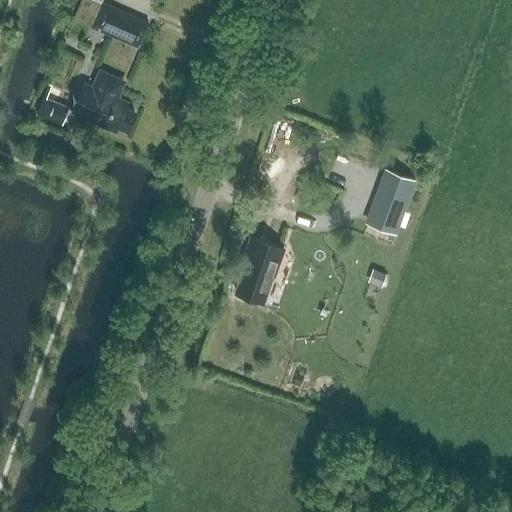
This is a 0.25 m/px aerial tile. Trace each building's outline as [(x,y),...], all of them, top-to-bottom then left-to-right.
[(148,23),(99,1),(88,27),(137,48),(148,23)] [(98,70),(91,88),(83,84),(71,112),(115,131),(118,125),(128,129),(134,114),(124,110),(127,103),(118,99),(125,81),(98,70)] [(45,97),(38,114),(61,123),(68,107),(45,97)] [(415,181),(386,170),(369,218),(397,228),(415,181)] [(245,266),(236,293),(262,302),(271,275),(274,276),(283,248),(250,237),(241,265),(245,266)]
